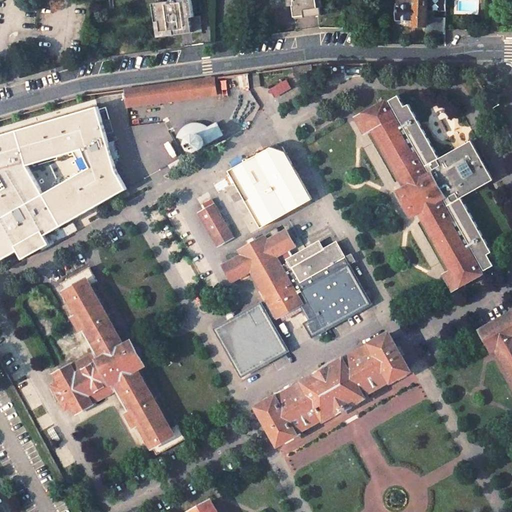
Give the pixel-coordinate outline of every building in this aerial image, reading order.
[(169,0),(169,1),(154,3),(159,37),(202,31),(200,16),(195,16),(192,0),(169,0)] [(321,16),(319,0),(295,0),(296,2),(292,2),(292,6),(294,17),(317,14),(318,16),(321,16)] [(398,0),(398,19),(415,19),(415,25),(426,25),(427,25),(427,17),(428,9),(427,0),(398,0)] [(445,0),(427,0),(428,9),(445,9),(445,0)] [(445,17),(427,17),(427,25),(426,25),(426,30),(429,33),(445,33),(445,30),(445,17)] [(312,64),(293,67),(295,78),(300,77),(300,74),(313,73),(312,64)] [(215,77),(126,89),(128,106),(217,94),(215,77)] [(286,80),(271,89),(275,97),(291,88),(286,80)] [(399,95),(358,118),(366,131),(373,127),(407,187),(400,192),(412,214),(420,210),(454,271),(446,275),(454,288),(495,265),(489,254),(493,252),(462,197),(494,179),(472,140),(440,158),(409,104),(405,106),(399,95)] [(120,175),(99,108),(0,137),(0,262),(129,190),(120,175)] [(193,112),(192,123),(195,123),(198,123),(201,123),(201,113),(193,112)] [(217,123),(208,127),(205,125),(201,123),(198,123),(195,123),(192,123),(187,125),(184,128),(180,132),(182,139),(188,141),(188,143),(189,147),(191,149),(194,150),(196,151),(200,150),(202,148),(203,147),(223,135),(217,123)] [(276,144),(230,170),(262,227),(312,199),(283,147),(276,144)] [(206,209),(200,213),(218,246),(233,237),(211,199),(204,204),(206,209)] [(181,229),(185,241),(195,238),(191,226),(181,229)] [(240,248),(226,256),(230,262),(224,265),(233,281),(252,270),(268,299),(236,317),(229,321),(216,329),(242,376),(288,350),(271,321),(281,316),(300,305),(303,310),(310,321),(306,323),(313,336),(371,304),(337,242),(325,249),(320,240),(286,259),(294,274),(288,277),(276,256),(295,245),(287,230),(280,233),(277,227),(264,235),(265,237),(241,250),(240,248)] [(106,240),(129,289),(149,280),(125,231),(106,240)] [(416,238),(429,262),(436,259),(423,235),(416,238)] [(90,267),(62,283),(67,291),(80,314),(74,317),(81,330),(87,327),(99,349),(71,365),(54,374),(59,381),(52,385),(66,409),(72,406),(76,413),(93,404),(92,403),(121,388),(133,410),(128,413),(135,426),(141,423),(158,454),(186,438),(183,433),(178,425),(171,429),(137,368),(144,364),(132,342),(124,346),(90,285),(98,281),(90,267)] [(300,305),(281,316),(284,321),(303,310),(300,305)] [(233,312),(226,316),(229,321),(236,317),(233,312)] [(511,326),(510,323),(482,338),(490,352),(497,347),(511,373),(511,326)] [(276,396),(258,406),(279,444),(297,434),(296,432),(324,417),(325,419),(365,397),(364,395),(391,379),(392,380),(410,370),(389,333),(350,357),(344,361),(343,359),(304,381),(277,398),(276,396)] [(53,427),(48,430),(55,443),(60,440),(53,427)] [(214,488),(186,504),(190,511),(217,511),(214,506),(222,502),(214,488)]
